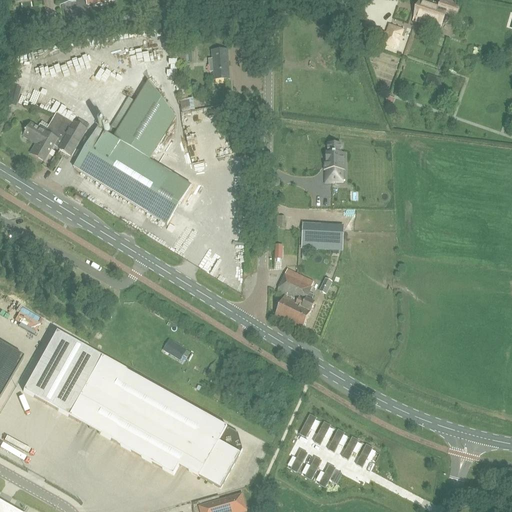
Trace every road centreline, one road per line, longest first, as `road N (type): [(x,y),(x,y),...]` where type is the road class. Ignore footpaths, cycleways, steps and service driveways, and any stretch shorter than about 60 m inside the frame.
road 1 (unclassified): [(247,322),(263,290),(266,0)]
road 2 (secondary): [(247,322),(0,170)]
road 3 (secondary): [(470,436),(391,406),(247,322)]
road 4 (track): [(0,47),(222,0)]
